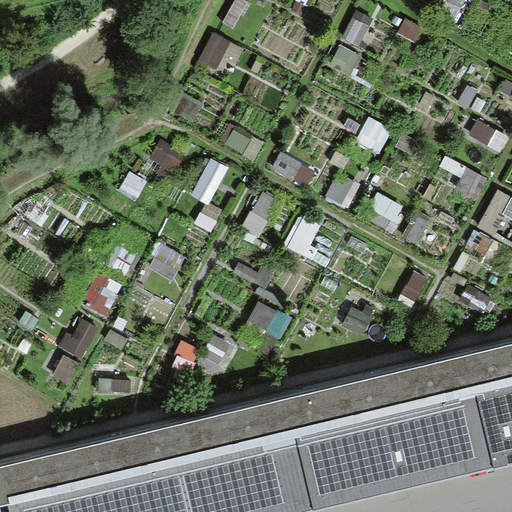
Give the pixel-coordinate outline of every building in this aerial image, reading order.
[(368,136),(385,147),(395,130),(378,119),(368,136)] [(226,208),(215,203),(232,165),(214,157),(197,195),(210,201),(201,223),(216,230),(226,208)] [(480,198),(491,177),(470,166),(460,188),(480,198)] [(334,196),(352,204),(362,182),(343,174),(334,196)] [(246,226),(264,236),(285,200),(267,189),(246,226)] [(397,230),(410,205),(388,194),(375,219),(397,230)] [(307,213),(292,246),(312,255),(327,222),(307,213)] [(89,305),(112,314),(125,282),(102,272),(89,305)] [(260,302),(253,322),(277,330),(284,310),(260,302)] [(511,335),(0,456),(0,511),(288,511),(511,459),(511,335)] [(60,377),(75,382),(82,360),(67,356),(60,377)]
